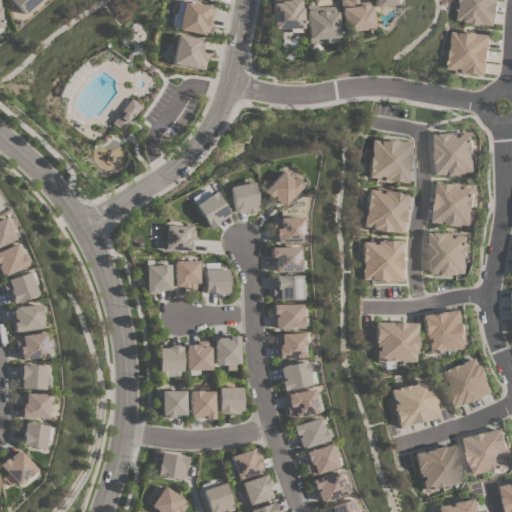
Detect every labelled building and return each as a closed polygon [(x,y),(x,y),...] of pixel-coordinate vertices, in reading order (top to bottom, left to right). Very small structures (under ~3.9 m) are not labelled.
[(37,0),(21,15),(7,0),(37,0)] [(271,0),(280,0),(280,1),(286,1),(286,0),(300,0),(300,28),(300,33),(288,33),(288,29),(271,29),(271,0)] [(371,29),(342,32),(338,0),(355,0),(355,3),(368,1),(371,29)] [(497,0),(494,26),(480,24),(480,25),(470,23),(470,22),(464,21),(464,20),(456,19),(458,8),(459,8),(459,3),(458,3),(458,0),(497,0)] [(214,7),(210,25),(213,26),(211,33),(207,32),(206,35),(178,30),(178,29),(174,28),(173,26),(173,24),(173,21),(173,19),(174,16),(176,13),(177,12),(180,1),(214,7)] [(305,5),(316,5),(316,8),(335,7),(336,38),(335,38),(336,42),(324,43),(324,38),(315,39),(315,43),(306,43),(305,5)] [(487,57),(486,57),(486,62),(485,75),(478,74),(478,73),(470,73),(470,74),(455,72),(455,70),(447,69),(450,48),(451,48),(451,43),(450,43),(452,31),(461,32),(461,30),(466,31),(466,32),(490,34),(487,57)] [(172,64),(173,56),(168,55),(169,48),(175,49),(178,34),(205,40),(202,52),(207,53),(204,70),(172,64)] [(132,119),(129,117),(127,121),(129,123),(122,131),(112,123),(118,114),(121,116),(123,113),(121,111),(131,99),(141,106),(132,119)] [(435,163),(434,153),(435,152),(434,134),(448,133),(448,132),(464,131),(464,134),(472,133),(473,152),(472,152),(473,159),(474,159),(474,170),(466,171),(466,172),(461,173),(461,175),(450,175),(450,174),(436,174),(435,163)] [(371,140),(380,141),(380,139),(396,140),(396,141),(410,142),(408,165),(407,165),(407,170),(406,183),(399,182),(391,181),(391,182),(376,181),(377,178),(368,178),(371,140)] [(281,206),(280,204),(279,206),(271,199),(272,198),(270,196),(268,198),(261,192),(280,171),(288,179),(289,179),(290,180),(293,177),(299,183),(296,186),(298,187),(281,206)] [(228,187),(242,184),(242,181),(250,179),(250,183),(252,182),(257,211),(245,213),(244,210),(244,213),(236,214),(235,212),(233,213),(228,187)] [(472,207),(471,214),(472,214),(470,225),(462,224),(461,226),(446,224),(446,223),(432,222),(435,199),(436,199),(436,194),(437,181),(444,182),(444,183),(452,183),(452,182),(467,183),(467,187),(475,188),(472,207)] [(400,233),(387,231),(387,232),(376,231),(377,229),(371,229),(371,227),(363,226),(365,215),(366,215),(367,210),(366,209),(369,189),(377,191),(377,188),(393,190),(392,192),(401,193),(401,192),(407,193),(400,233)] [(228,213),(226,214),(227,216),(219,221),(220,222),(216,224),(216,225),(211,229),(210,228),(209,229),(194,205),(204,199),(203,198),(214,192),(228,213)] [(0,218),(3,217),(10,231),(13,229),(17,236),(13,238),(14,239),(0,245),(0,218)] [(274,243),(274,237),(273,237),(273,231),(271,231),(271,221),(273,221),(273,218),(300,218),(300,219),(303,219),(303,227),(300,227),(300,242),(274,243)] [(164,250),(166,226),(192,227),(192,230),(194,230),(193,240),(189,240),(189,242),(190,242),(190,251),(164,250)] [(428,261),(427,261),(427,251),(429,251),(429,232),(443,232),(459,232),(459,235),(467,235),(466,255),(465,262),(467,262),(466,273),(458,273),(458,274),(453,274),(453,275),(442,275),(442,273),(428,273),(428,261)] [(362,268),(363,268),(363,263),(362,263),(362,242),(371,242),(371,239),(386,239),(386,241),(394,241),(394,240),(401,240),(401,254),(400,254),(400,259),(401,259),(401,281),(386,281),(386,282),(372,282),(372,280),(362,280),(362,268)] [(21,256),(25,254),(28,261),(25,263),(26,265),(3,276),(2,274),(0,275),(0,250),(17,242),(21,250),(22,249),(24,253),(21,255),(21,256)] [(296,247),(297,258),(298,261),(301,261),(302,269),(298,269),(298,271),(273,272),(273,261),(270,261),(270,257),(269,257),(269,247),(296,247)] [(174,261),(197,261),(198,287),(195,287),(195,289),(186,290),(185,287),(180,288),(180,287),(174,287),(174,261)] [(145,266),(156,266),(156,265),(169,265),(170,290),(159,290),(159,294),(146,294),(145,266)] [(204,270),(227,269),(227,293),(223,293),(223,296),(216,296),(216,295),(213,295),(213,294),(209,294),(209,293),(204,293),(204,270)] [(12,303),(8,295),(9,294),(8,292),(5,293),(1,285),(4,284),(3,281),(27,272),(28,273),(31,272),(34,279),(30,281),(35,294),(12,303)] [(299,276),(299,290),(303,290),(303,298),(299,298),(299,300),(273,300),(273,297),(270,297),(270,288),(274,288),(274,285),(273,285),(273,276),(299,276)] [(13,332),(11,323),(15,322),(14,319),(12,319),(11,310),(13,310),(13,308),(37,304),(38,306),(42,306),(43,314),(39,314),(39,316),(38,317),(40,328),(13,332)] [(298,304),(299,316),(300,316),(300,318),(304,318),(304,326),(300,326),(300,328),(275,329),(275,327),(273,327),(273,317),(275,317),(275,314),(272,314),(271,305),(298,304)] [(434,313),(434,315),(439,314),(439,313),(461,309),(463,323),(464,323),(466,338),(464,338),(466,347),(455,349),(454,348),(429,353),(428,345),(425,346),(422,330),(424,330),(421,316),(434,313)] [(375,322),(416,323),(416,337),(417,337),(416,353),(415,353),(415,354),(415,353),(414,362),(403,361),(397,360),(397,361),(377,361),(377,353),(374,353),(375,322)] [(20,360),(19,354),(18,354),(17,348),(15,349),(13,340),(16,339),(16,336),(41,333),(42,333),(45,333),(46,341),(43,341),(45,356),(20,360)] [(301,333),(301,334),(305,334),(305,342),(301,342),(302,357),(277,359),(276,349),(277,349),(277,347),(273,347),(272,337),(275,337),(274,334),(301,333)] [(214,340),(216,340),(216,338),(225,338),(225,340),(228,340),(228,336),(238,336),(238,364),(235,364),(235,370),(226,371),(226,365),(214,365),(214,340)] [(185,345),(195,345),(197,345),(196,341),(206,341),(206,343),(209,343),(210,370),(199,370),(199,375),(189,375),(189,371),(186,371),(185,345)] [(181,371),(158,372),(157,348),(158,348),(158,345),(168,345),(168,347),(170,347),(170,345),(179,345),(179,346),(181,346),(181,371)] [(442,380),(445,379),(442,372),(460,364),(461,365),(466,362),(476,357),(480,365),(480,364),(482,369),(484,368),(489,378),(487,379),(492,392),(481,397),(482,397),(472,402),(471,401),(455,408),(442,380)] [(281,391),(279,381),(282,381),(282,378),(280,379),(277,368),(279,368),(279,367),(303,361),(304,364),(308,363),(309,370),(306,371),(306,373),(305,373),(308,385),(281,391)] [(43,367),(42,376),(46,376),(46,388),(42,388),(42,390),(15,388),(16,377),(18,378),(18,376),(16,376),(17,368),(19,368),(19,365),(43,367)] [(416,423),(398,428),(390,398),(392,398),(390,391),(409,385),(409,386),(415,384),(415,383),(426,380),(429,389),(431,388),(432,395),(438,417),(416,423)] [(217,388),(240,387),(240,414),(231,414),(231,412),(228,412),(229,414),(221,414),(221,412),(218,412),(217,388)] [(310,389),(313,404),(317,403),(318,411),(315,411),(315,413),(289,418),(288,415),(286,416),(284,406),(286,406),(285,400),(286,400),(285,394),(310,389)] [(184,391),(184,415),(172,415),(172,418),(161,418),(161,391),(184,391)] [(189,391),(201,391),(201,392),(213,391),(213,419),(204,419),(204,418),(191,418),(191,416),(189,416),(189,391)] [(19,417),(19,408),(20,408),(20,406),(16,406),(17,396),(19,396),(19,393),(46,395),(46,396),(49,396),(49,404),(45,404),(44,419),(19,417)] [(316,417),(320,428),(321,431),(324,429),(327,437),(324,438),(325,440),(301,448),(300,446),(299,447),(296,438),(297,437),(296,435),(293,436),(290,426),(316,417)] [(19,445),(19,440),(20,433),(18,433),(18,427),(21,427),(22,423),(45,426),(44,428),(48,428),(46,440),(42,440),(41,449),(19,445)] [(502,428),(504,435),(503,435),(505,442),(506,442),(510,457),(507,457),(509,465),(473,474),(471,467),(470,467),(470,466),(469,466),(465,451),(466,451),(463,437),(502,428)] [(327,444),(331,458),(335,457),(338,465),(334,466),(335,467),(310,476),(309,473),(306,473),(303,464),(307,463),(306,461),(303,452),(327,444)] [(431,450),(431,449),(442,446),(442,447),(453,445),(456,458),(458,458),(460,468),(459,469),(460,474),(459,474),(461,482),(450,485),(449,484),(444,485),(444,486),(424,491),(423,483),(420,484),(413,454),(431,450)] [(237,479),(229,457),(255,448),(256,451),(257,450),(260,459),(258,460),(260,465),(259,465),(261,471),(237,479)] [(33,470),(31,472),(34,475),(23,485),(20,481),(15,485),(12,482),(7,486),(2,480),(1,481),(0,479),(0,478),(4,474),(0,468),(0,462),(6,457),(7,457),(14,451),(15,452),(17,451),(33,470)] [(187,457),(187,458),(188,458),(187,464),(186,464),(185,469),(184,469),(182,478),(180,478),(180,480),(156,476),(158,464),(160,452),(187,457)] [(335,471),(339,482),(340,482),(340,484),(344,483),(347,491),(343,492),(344,494),(320,502),(320,500),(318,501),(314,492),(317,491),(316,488),(312,490),(309,480),(335,471)] [(266,474),(270,485),(267,486),(271,497),(248,505),(241,483),(266,474)] [(209,511),(202,490),(224,483),(233,510),(227,511),(221,511),(220,511),(209,511)] [(505,511),(499,486),(511,483),(511,511),(505,511)] [(158,511),(150,506),(163,486),(185,501),(184,504),(185,505),(180,511),(178,511),(177,511),(175,511),(158,511)] [(478,511),(439,511),(438,506),(446,505),(446,502),(461,500),(461,501),(468,500),(468,499),(476,498),(478,511)] [(353,511),(325,511),(324,507),(327,506),(327,507),(349,499),(353,511)] [(249,511),(249,510),(273,502),(276,511),(275,511),(249,511)]
